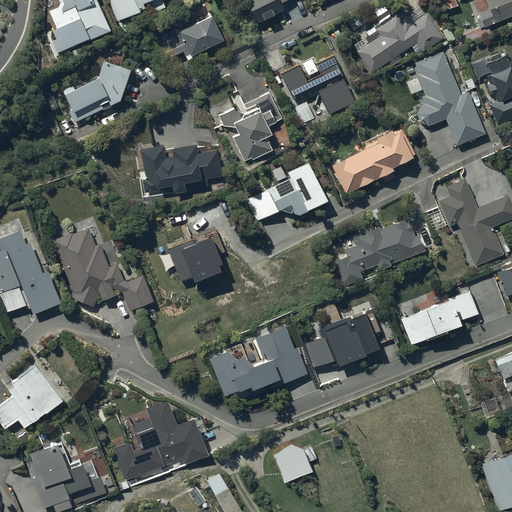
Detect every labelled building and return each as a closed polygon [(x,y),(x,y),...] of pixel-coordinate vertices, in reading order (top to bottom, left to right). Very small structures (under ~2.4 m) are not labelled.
[(59,0),(60,2),(59,6),(50,10),(56,25),(53,27),(57,38),(52,40),(57,52),(87,38),(88,40),(111,30),(97,0),(59,0)] [(108,0),(118,20),(147,5),(145,3),(148,1),(152,11),(166,4),(164,0),(108,0)] [(282,0),(248,0),(253,10),(249,12),(254,23),(285,9),(281,1),(282,0)] [(484,25),(511,13),(511,0),(485,0),(489,7),(478,12),(479,15),(475,17),(479,26),(483,25),(484,25)] [(358,48),(357,49),(371,71),(388,59),(391,64),(402,58),(398,53),(416,41),(422,50),(442,37),(426,13),(410,23),(402,21),(397,14),(392,17),(380,2),(370,9),(379,22),(366,30),(369,34),(365,36),(367,38),(356,45),(358,48)] [(353,28),(369,18),(363,8),(347,18),(353,28)] [(225,38),(213,14),(180,30),(178,26),(159,35),(169,55),(183,49),(187,58),(197,54),(196,51),(225,38)] [(461,93),(443,50),(415,63),(419,73),(416,74),(425,94),(421,96),(424,102),(420,104),(419,105),(419,106),(418,106),(418,107),(418,108),(417,109),(417,110),(417,111),(417,112),(417,113),(417,114),(417,115),(417,116),(418,116),(418,117),(418,118),(419,119),(420,120),(421,121),(421,122),(422,122),(423,122),(423,123),(424,123),(425,123),(426,124),(427,124),(428,124),(429,124),(445,117),(456,144),(486,131),(468,90),(461,93)] [(511,93),(511,68),(505,54),(486,62),(490,71),(489,72),(493,80),(487,83),(492,96),(498,93),(500,98),(488,103),(497,123),(511,116),(511,105),(508,95),(511,93)] [(131,67),(104,59),(99,74),(75,87),(73,83),(64,88),(67,95),(73,108),(70,109),(75,121),(103,107),(104,108),(111,104),(111,103),(121,99),(131,67)] [(236,106),(219,114),(223,125),(236,125),(240,132),(233,135),(245,160),(251,156),(252,158),(273,148),(266,134),(272,131),(269,124),(283,117),(270,91),(243,104),(246,110),(239,111),(236,106)] [(315,117),(307,101),(290,108),(298,125),(315,117)] [(379,140),(332,164),(347,192),(393,168),(391,165),(414,153),(400,126),(393,130),(391,127),(376,135),(379,140)] [(164,144),(142,148),(146,178),(143,178),(145,191),(173,187),(173,191),(208,185),(207,177),(222,175),(218,147),(198,150),(197,142),(173,146),(174,153),(166,154),(164,144)] [(329,198),(308,159),(288,170),(291,176),(246,199),(257,221),(281,208),(300,214),(309,209),(309,208),(329,198)] [(449,224),(457,221),(475,264),(503,252),(491,225),(511,216),(511,204),(508,194),(478,207),(465,177),(446,185),(449,194),(438,199),(449,224)] [(390,262),(423,246),(416,232),(414,233),(406,215),(378,226),(378,225),(352,236),(355,244),(344,249),(346,255),(332,260),(342,286),(363,278),(360,270),(377,263),(379,269),(390,263),(390,262)] [(72,231),(53,238),(74,291),(72,296),(94,306),(100,292),(102,298),(115,294),(113,287),(123,291),(129,308),(154,300),(145,273),(128,279),(124,279),(117,262),(110,266),(99,242),(96,243),(89,226),(73,233),(72,231)] [(0,243),(2,248),(0,248),(0,290),(0,292),(0,291),(0,297),(6,312),(30,302),(34,312),(61,301),(48,269),(42,271),(30,240),(26,242),(21,229),(0,237),(0,243)] [(511,263),(496,270),(505,294),(511,291),(511,263)] [(468,288),(400,316),(410,341),(460,321),(460,319),(478,312),(468,288)] [(339,364),(365,352),(364,350),(377,344),(372,331),(378,329),(370,309),(364,311),(363,310),(350,315),(349,313),(322,324),(323,327),(318,329),(321,336),(306,342),(314,368),(336,357),(339,364)] [(229,349),(210,356),(224,393),(247,384),(251,395),(266,390),(263,382),(271,379),(273,386),(308,373),(297,345),(294,346),(286,324),(257,335),(263,352),(265,352),(267,357),(254,362),(245,355),(238,358),(229,349)] [(511,374),(511,351),(495,359),(504,378),(511,374)] [(63,397),(35,362),(13,379),(15,382),(9,387),(14,393),(0,403),(0,422),(4,428),(18,418),(24,426),(63,397)] [(495,396),(480,401),(486,417),(500,412),(495,396)] [(208,452),(193,415),(178,421),(168,398),(146,407),(153,426),(136,433),(142,448),(135,451),(131,441),(112,449),(125,479),(182,456),(184,461),(208,452)] [(299,438),(272,450),(286,481),(313,468),(299,438)] [(35,476),(32,477),(43,507),(53,503),(56,511),(72,505),(72,504),(107,491),(100,474),(98,475),(91,458),(82,461),(80,458),(70,462),(62,441),(60,442),(59,440),(49,443),(48,441),(43,443),(44,446),(30,451),(33,459),(29,460),(35,476)] [(511,503),(511,449),(481,462),(500,508),(511,503)]
